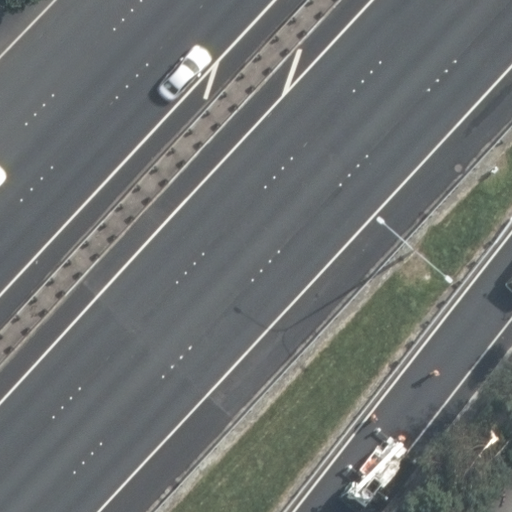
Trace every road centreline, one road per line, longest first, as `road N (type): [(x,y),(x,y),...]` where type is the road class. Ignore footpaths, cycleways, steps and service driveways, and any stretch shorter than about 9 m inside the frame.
road 1 (motorway): [(452,0),(0,485)]
road 2 (motorway): [(511,253),(307,511)]
road 3 (motorway): [(0,226),(210,0)]
